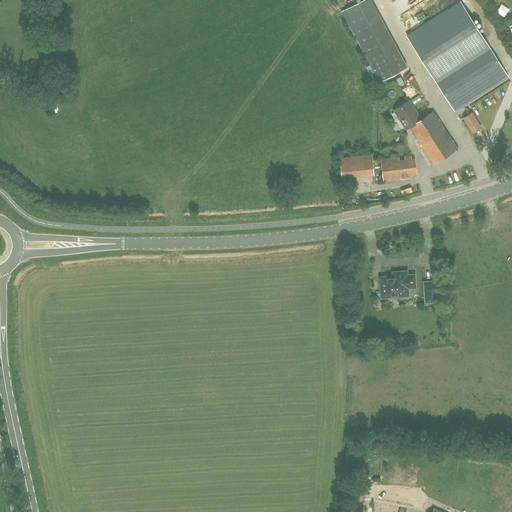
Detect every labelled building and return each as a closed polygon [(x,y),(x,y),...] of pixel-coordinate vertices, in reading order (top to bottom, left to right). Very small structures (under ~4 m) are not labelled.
[(360,0),(341,11),(350,28),(380,81),(407,67),(369,0),(360,0)] [(397,0),(403,12),(415,5),(411,0),(397,0)] [(455,110),(507,76),(460,2),(407,35),(455,110)] [(433,110),(420,119),(408,100),(394,110),(406,129),(409,127),(433,163),(457,147),(433,110)] [(414,175),(414,174),(417,173),(415,158),(411,159),(411,154),(380,159),(383,180),(414,175)] [(393,276),(380,278),(382,297),(408,295),(407,288),(415,287),(414,275),(406,276),(406,271),(393,272),(393,276)] [(423,281),(424,304),(439,303),(438,280),(423,281)] [(350,492),(350,499),(348,511),(362,511),(364,493),(350,492)]
